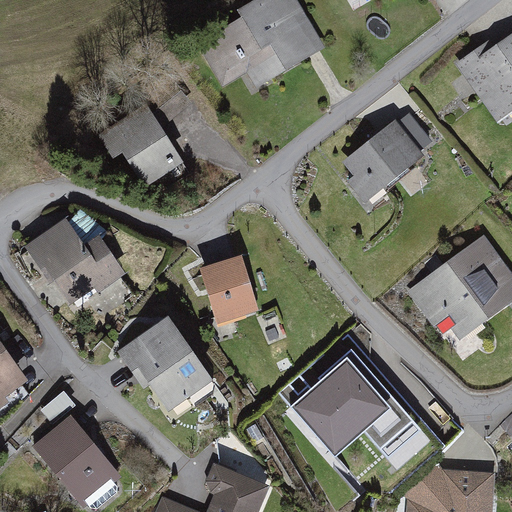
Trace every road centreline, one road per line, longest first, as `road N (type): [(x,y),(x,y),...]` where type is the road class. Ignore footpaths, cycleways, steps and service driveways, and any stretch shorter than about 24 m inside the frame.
road 1 (residential): [(77,370),(3,260),(4,229),(33,205),(68,199),(199,240),(261,183)]
road 2 (residential): [(261,183),(474,414),(511,402)]
road 3 (residential): [(261,183),(492,0)]
road 4 (residential): [(193,481),(77,370)]
